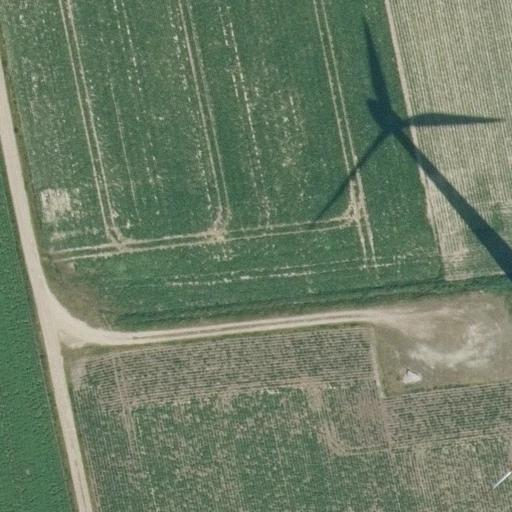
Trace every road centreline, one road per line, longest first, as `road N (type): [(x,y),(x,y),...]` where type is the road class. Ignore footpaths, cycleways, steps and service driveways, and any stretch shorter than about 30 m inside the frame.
road 1 (track): [(0,76),(89,511)]
road 2 (track): [(458,335),(364,315),(55,347)]
